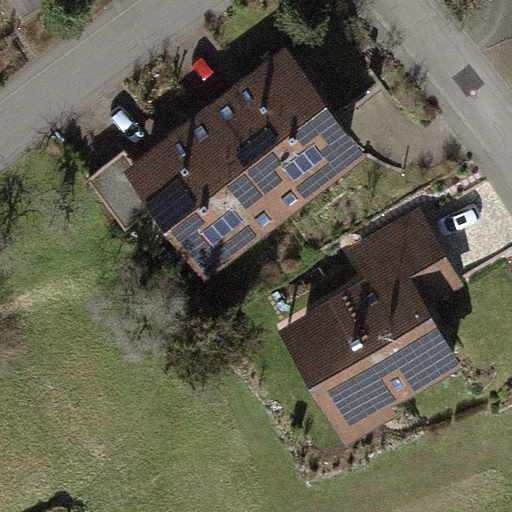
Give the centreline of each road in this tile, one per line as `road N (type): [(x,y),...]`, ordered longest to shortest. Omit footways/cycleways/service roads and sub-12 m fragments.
road 1 (residential): [(0,135),(177,0)]
road 2 (residential): [(432,0),(511,120)]
